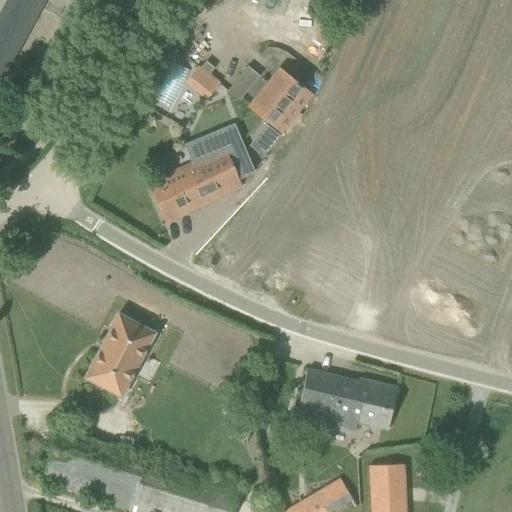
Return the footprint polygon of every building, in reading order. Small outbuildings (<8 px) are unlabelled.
[(9,0),(0,17),(0,81),(0,82),(44,0),(9,0)] [(191,69),(178,63),(183,53),(172,47),(146,100),(170,112),(191,69)] [(200,68),(209,75),(214,68),(206,61),(200,68)] [(246,64),(225,87),(236,97),(257,74),(246,64)] [(281,134),(312,95),(279,68),(248,107),(281,134)] [(280,136),(266,124),(255,139),(269,150),(280,136)] [(240,187),(250,175),(238,144),(163,176),(149,182),(167,223),(196,209),(194,205),(198,204),(199,207),(240,187)] [(85,377),(111,391),(122,396),(155,334),(118,314),(85,377)] [(332,416),(329,425),(353,431),(355,422),(387,430),(397,387),(359,378),(358,381),(308,369),(298,408),(332,416)] [(147,458),(129,452),(58,430),(41,482),(129,509),(147,458)] [(147,458),(129,509),(128,510),(135,511),(231,511),(240,484),(170,463),(172,456),(158,452),(156,458),(148,456),(147,458)] [(369,466),(371,511),(405,511),(403,464),(369,466)] [(331,511),(351,500),(351,499),(344,487),(339,479),(315,493),(326,511),(331,511)] [(326,511),(315,493),(282,511),(326,511)]
